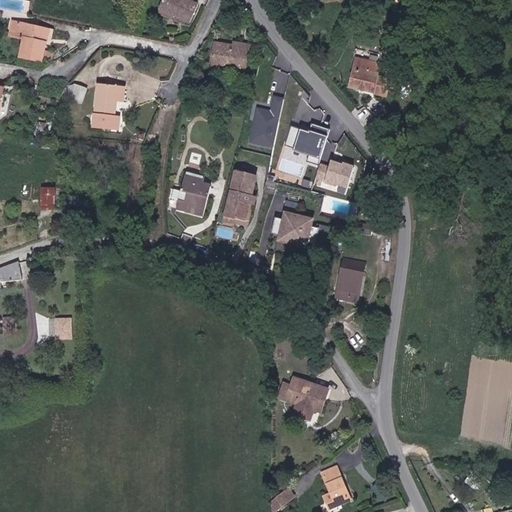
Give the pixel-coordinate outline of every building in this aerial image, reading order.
[(195,25),(201,9),(187,7),(188,0),(173,0),(173,4),(169,4),(167,20),(195,25)] [(16,21),(13,34),(29,38),(24,55),(44,59),(47,50),(49,42),(44,41),(47,28),(16,21)] [(55,31),(47,28),(44,41),(49,42),(52,43),(55,31)] [(400,37),(395,59),(408,61),(408,58),(410,47),(412,39),(400,37)] [(215,63),(239,69),(241,61),(250,64),(255,48),(246,46),(243,55),(236,53),(238,49),(219,44),(215,63)] [(236,53),(243,55),(246,46),(240,44),(238,49),(236,53)] [(415,60),(418,48),(410,47),(408,58),(415,60)] [(44,59),(53,62),(55,52),(47,50),(44,59)] [(363,53),(358,75),(381,80),(385,58),(363,53)] [(250,64),(241,61),(239,69),(249,71),(250,64)] [(288,71),(274,70),(273,94),(287,95),(288,71)] [(85,103),(90,88),(73,82),(68,96),(85,103)] [(100,85),(95,132),(121,134),(124,120),(116,119),(119,104),(126,103),(127,88),(100,85)] [(275,147),(284,97),(274,95),(271,109),(257,106),(251,143),(275,147)] [(48,132),(49,123),(40,121),(39,131),(48,132)] [(308,130),(291,124),(283,148),(319,159),(329,129),(311,122),(308,130)] [(329,157),(320,182),(343,190),(352,166),(329,157)] [(208,179),(189,174),(187,180),(206,185),(208,179)] [(242,176),(230,217),(240,219),(250,222),(254,204),(256,198),(261,181),(242,176)] [(181,201),(180,209),(207,216),(215,188),(206,185),(187,180),(184,191),(189,193),(187,201),(181,201)] [(41,210),(55,211),(57,186),(42,185),(41,210)] [(381,217),(384,197),(368,195),(365,214),(381,217)] [(286,199),(284,211),(299,213),(300,201),(286,199)] [(274,216),(271,232),(280,234),(280,237),(306,242),(307,238),(316,239),(317,236),(323,237),(326,222),(316,220),(315,223),(309,222),(310,216),(284,212),(283,218),(274,216)] [(239,226),(240,219),(230,217),(229,223),(239,226)] [(369,284),(372,267),(371,267),(369,258),(374,256),(375,253),(373,245),(348,249),(352,286),(369,284)] [(369,284),(379,282),(377,266),(372,267),(369,284)] [(0,270),(0,281),(1,281),(22,279),(23,268),(0,270)] [(56,338),(73,339),(73,317),(56,317),(56,338)] [(288,396),(320,407),(324,396),(328,398),(332,388),(295,376),(288,396)] [(328,398),(324,396),(320,407),(325,408),(328,398)] [(325,472),(334,491),(340,501),(352,495),(346,483),(349,481),(339,464),(325,472)] [(290,495),(293,492),(288,487),(280,495),(279,508),(281,510),(293,498),(290,495)] [(340,501),(334,491),(327,495),(332,506),(340,501)]
